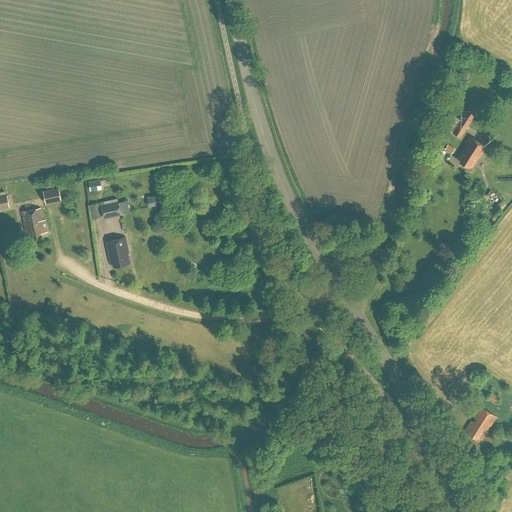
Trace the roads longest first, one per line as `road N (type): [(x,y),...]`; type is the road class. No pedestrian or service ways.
road 1 (unclassified): [(339,290),(308,309),(233,321),(160,308),(43,259)]
road 2 (secondary): [(339,290),(289,202),(231,0)]
road 3 (secondary): [(475,511),(433,428),(339,290)]
